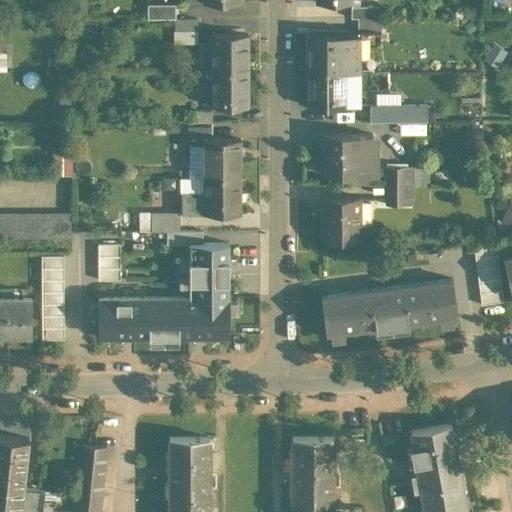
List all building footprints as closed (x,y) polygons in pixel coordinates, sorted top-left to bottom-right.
[(175,3),(148,3),(148,17),(175,17),(175,3)] [(382,5),(351,5),(351,17),(382,17),(382,5)] [(197,17),(175,18),(175,29),(197,29),(197,17)] [(197,29),(174,30),(174,43),(197,42),(197,29)] [(248,33),(212,33),(212,69),(248,69),(248,33)] [(360,33),(308,33),(308,69),(360,69),(360,33)] [(248,69),(212,69),(212,105),(248,105),(248,69)] [(360,69),(308,69),(308,105),(360,105),(360,69)] [(389,69),(372,69),(372,93),(394,93),(393,82),(389,82),(389,69)] [(212,107),(184,109),(184,121),(212,121),(212,107)] [(399,130),(424,130),(424,120),(399,120),(399,130)] [(212,126),(188,126),(189,144),(203,144),(203,138),(208,138),(212,138),(212,126)] [(370,133),(322,133),(322,173),(370,173),(370,133)] [(212,138),(208,138),(203,138),(203,144),(204,175),(240,175),(240,138),(212,138)] [(387,204),(415,203),(413,162),(386,163),(387,204)] [(240,175),(204,175),(204,212),(240,212),(240,175)] [(358,197),(320,197),(320,237),(358,236),(358,197)] [(180,210),(151,211),(151,229),(180,229),(180,210)] [(69,213),(0,213),(0,235),(69,235),(69,213)] [(97,270),(120,270),(121,241),(97,240),(97,270)] [(229,242),(189,242),(189,296),(99,296),(99,334),(229,333),(229,304),(229,242)] [(40,252),(39,336),(64,336),(64,252),(40,252)] [(453,279),(324,295),(328,331),(457,315),(453,279)] [(31,297),(0,297),(0,333),(31,334),(31,297)] [(465,511),(450,423),(411,430),(414,447),(412,447),(415,464),(417,463),(419,473),(417,473),(420,491),(422,490),(425,511),(465,511)] [(29,436),(0,433),(0,482),(24,485),(29,436)] [(210,511),(209,438),(170,439),(170,453),(169,454),(169,470),(170,470),(170,480),(169,480),(170,497),(171,497),(170,511),(210,511)] [(333,511),(334,438),(294,438),(294,453),(295,453),(295,471),(294,471),(294,481),(295,481),(295,496),(294,496),(293,511),(333,511)] [(106,445),(82,443),(78,491),(101,493),(106,445)] [(24,485),(0,482),(0,511),(40,511),(43,488),(23,486),(24,485)] [(99,511),(101,493),(78,491),(75,511),(99,511)]
